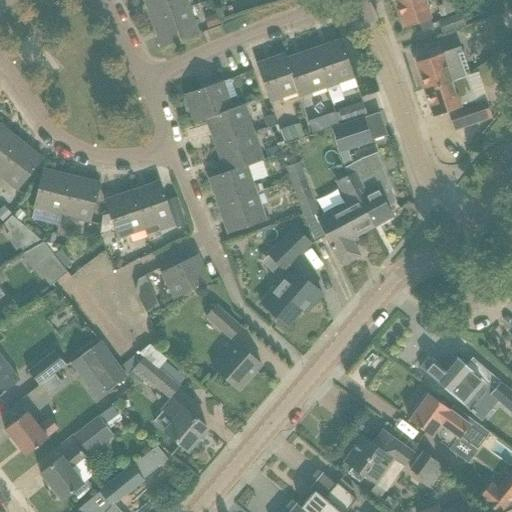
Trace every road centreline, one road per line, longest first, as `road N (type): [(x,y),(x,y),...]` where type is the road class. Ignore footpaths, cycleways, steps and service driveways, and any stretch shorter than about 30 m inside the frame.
road 1 (unclassified): [(196,511),(386,289),(444,253),(474,219)]
road 2 (residential): [(474,219),(424,179),(365,0)]
road 3 (residential): [(142,79),(352,0)]
road 4 (residential): [(0,59),(71,145),(116,157),(170,150)]
road 5 (residential): [(221,265),(170,150)]
